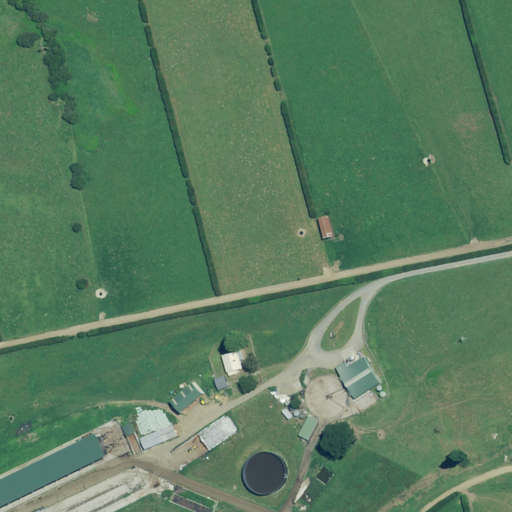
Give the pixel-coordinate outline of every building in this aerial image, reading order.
[(337,237),(332,216),(321,219),(327,240),(337,237)] [(226,356),(231,377),(241,375),(241,371),(247,370),(243,352),(226,356)] [(348,362),(338,368),(357,400),(383,385),(366,358),(351,367),(348,362)] [(232,387),(227,376),(216,380),(221,392),(232,387)] [(207,394),(196,383),(174,403),(185,415),(207,394)] [(321,421),(309,416),(300,435),(312,440),(321,421)] [(176,425),(143,439),(147,451),(181,437),(176,425)] [(145,452),(136,432),(127,436),(135,456),(145,452)]
